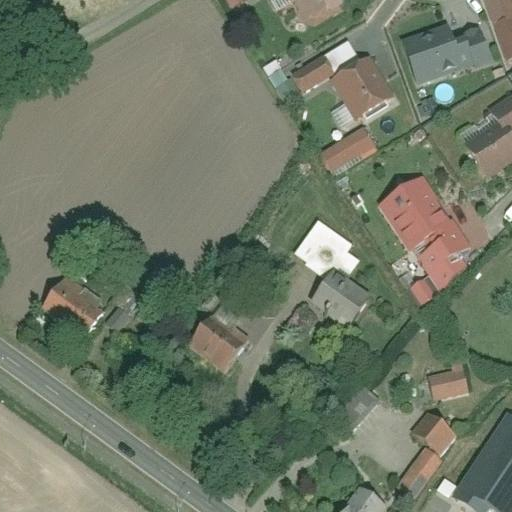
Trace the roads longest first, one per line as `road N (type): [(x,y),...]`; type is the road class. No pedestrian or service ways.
road 1 (secondary): [(219,511),(0,354)]
road 2 (residential): [(1,49),(82,36),(144,0)]
